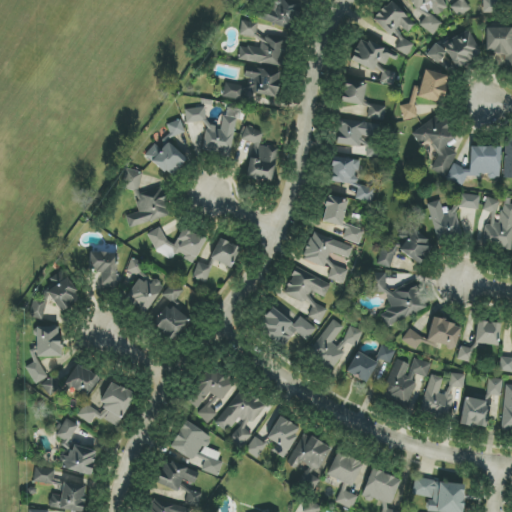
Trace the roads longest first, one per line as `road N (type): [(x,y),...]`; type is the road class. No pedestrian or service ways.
road 1 (residential): [(349,0),(321,49),(279,232),(167,381),(136,437),(112,511)]
road 2 (residential): [(214,323),(317,412),(378,443),(511,470)]
